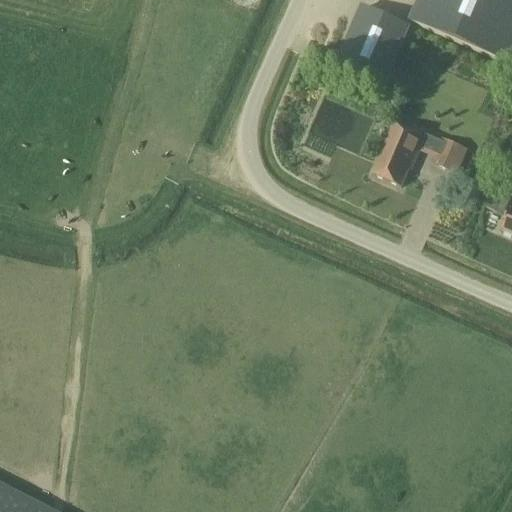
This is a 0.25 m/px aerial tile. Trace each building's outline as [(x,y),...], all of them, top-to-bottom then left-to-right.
[(511,0),(421,0),(411,25),(505,66),(511,49),(511,0)] [(336,71),(382,91),(409,30),(363,10),(336,71)] [(373,178),(400,190),(423,138),(395,126),(373,178)] [(429,167),(457,179),(469,153),(443,142),(442,144),(440,144),(429,167)] [(511,213),(510,213),(502,233),(511,237),(511,213)] [(56,511),(0,482),(0,511),(56,511)]
